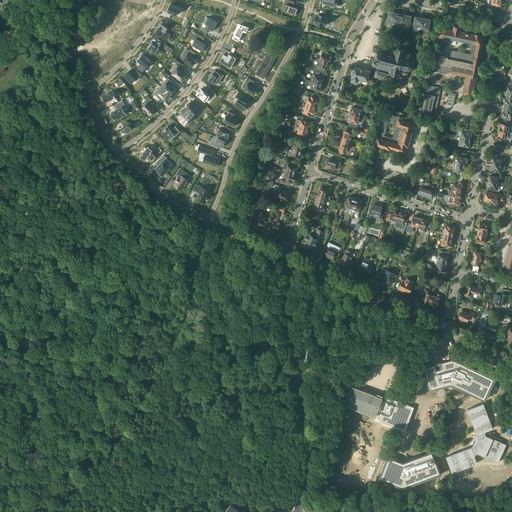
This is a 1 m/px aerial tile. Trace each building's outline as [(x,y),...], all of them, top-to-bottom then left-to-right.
[(285,6),(283,11),(295,15),(297,10),(298,8),(293,6),(294,1),(288,0),(284,0),(285,0),(284,5),(285,6)] [(170,4),(167,11),(177,15),(180,8),(170,4)] [(394,24),(396,13),(389,11),(387,23),(394,24)] [(396,13),(394,24),(402,25),(404,14),(396,13)] [(411,15),(404,14),(402,25),(409,27),(411,15)] [(317,15),(315,23),(326,25),(328,18),(317,15)] [(421,29),(423,18),(415,16),(413,28),(421,29)] [(208,17),(205,23),(207,24),(206,28),(213,31),(216,24),(217,21),(215,20),(208,17)] [(423,18),(421,29),(428,30),(430,19),(423,18)] [(156,33),(156,34),(166,39),(169,33),(169,34),(169,33),(168,32),(167,32),(169,29),(161,24),(161,25),(159,28),(156,33)] [(234,35),(232,38),(233,39),(233,37),(238,40),(240,40),(241,38),(242,38),(242,37),(244,31),(246,32),(249,27),(244,26),(242,25),(242,26),(239,24),(234,35)] [(450,71),(450,72),(466,76),(463,93),(472,95),(476,77),(476,78),(485,37),(480,36),(480,35),(475,34),(475,35),(460,31),(460,28),(454,26),(453,30),(441,27),(439,37),(473,44),(470,54),(452,50),(450,58),(448,58),(448,57),(440,55),(439,64),(441,64),(439,72),(447,74),(448,70),(450,71)] [(195,32),(192,39),(195,40),(192,45),(202,51),(206,44),(202,42),(204,38),(205,38),(195,32)] [(150,45),(147,48),(156,54),(161,52),(159,48),(158,48),(161,43),(158,41),(156,45),(152,42),(151,42),(152,43),(151,44),(150,44),(151,44),(150,45)] [(372,64),(373,66),(377,67),(378,67),(389,70),(389,73),(390,73),(399,76),(398,80),(400,81),(403,82),(405,74),(405,73),(408,73),(409,71),(406,69),(410,69),(412,67),(413,63),(412,60),(410,59),(411,59),(412,56),(410,54),(404,53),(405,50),(404,49),(396,47),(396,48),(395,47),(395,49),(383,47),(383,49),(378,47),(377,48),(376,48),(375,53),(376,53),(374,61),(373,61),(372,64)] [(186,55),(183,59),(193,66),(195,62),(194,62),(196,59),(192,56),(193,55),(195,53),(190,49),(189,51),(186,49),(183,53),(186,55)] [(317,57),(316,60),(320,61),(328,63),(329,61),(331,62),(332,57),(331,57),(331,56),(331,54),(328,53),(325,53),(324,55),(322,54),(321,58),(317,57)] [(219,61),(228,66),(230,62),(232,63),(235,57),(233,56),(229,54),(227,57),(223,55),(222,57),(219,61)] [(263,65),(258,75),(261,77),(264,78),(278,54),(269,54),(264,63),(267,65),(266,67),(263,65)] [(137,67),(137,68),(144,73),(143,72),(150,63),(151,64),(151,63),(150,62),(150,61),(142,55),(139,59),(138,59),(139,59),(137,61),(141,64),(138,68),(137,67)] [(315,65),(314,69),(321,71),(322,69),(326,70),(327,67),(328,67),(329,64),(328,64),(328,63),(320,61),(319,61),(318,64),(315,65)] [(176,69),(173,74),(178,77),(177,78),(181,80),(182,81),(186,75),(182,71),(184,69),(179,65),(179,66),(177,64),(174,68),(176,69)] [(377,67),(373,66),(370,71),(354,67),(352,77),(351,81),(357,83),(358,79),(363,80),(368,81),(369,77),(370,77),(371,74),(375,75),(375,77),(387,80),(388,74),(378,71),(379,69),(376,69),(377,67)] [(129,71),(124,75),(132,83),(141,74),(137,69),(132,74),(129,71)] [(314,71),(311,81),(323,85),(323,84),(324,80),(323,80),(324,78),(323,77),(323,76),(319,75),(320,72),(314,71)] [(210,76),(207,79),(215,84),(218,80),(220,81),(220,80),(224,75),(222,74),(222,73),(220,72),(220,73),(218,72),(216,76),(213,74),(212,74),(211,74),(210,76)] [(168,77),(160,86),(170,95),(171,93),(172,94),(175,90),(171,86),(174,83),(173,82),(168,77)] [(248,84),(245,89),(248,91),(247,92),(253,95),(254,94),(257,89),(255,87),(254,87),(252,86),(255,81),(248,77),(245,82),(248,84)] [(311,81),(309,85),(312,86),(311,88),(314,89),(314,90),(316,90),(320,91),(321,88),(323,85),(311,81)] [(430,117),(431,116),(434,117),(441,88),(423,84),(422,93),(418,114),(430,117)] [(160,86),(152,95),(156,98),(159,101),(162,97),(166,100),(168,98),(170,96),(169,96),(170,95),(160,86)] [(199,92),(197,94),(200,96),(199,96),(202,99),(202,98),(205,100),(206,99),(207,100),(214,94),(210,89),(211,88),(209,87),(205,91),(201,88),(199,92)] [(112,90),(102,95),(106,102),(110,99),(112,103),(113,105),(119,102),(112,90)] [(450,92),(448,99),(447,104),(453,106),(454,100),(456,94),(450,92)] [(237,99),(234,104),(243,110),(246,106),(245,105),(247,103),(243,101),(246,98),(238,93),(236,96),(238,98),(237,100),(237,99)] [(146,100),(141,104),(143,107),(145,110),(144,110),(145,110),(147,112),(147,113),(147,112),(150,115),(155,111),(152,109),(154,107),(152,106),(153,106),(152,106),(151,104),(150,104),(149,103),(152,100),(152,99),(152,100),(150,99),(151,98),(148,95),(145,99),(146,100)] [(304,95),(302,99),(305,100),(304,103),(304,104),(315,107),(315,106),(316,107),(317,104),(316,103),(317,100),(316,100),(315,100),(315,98),(312,97),(311,97),(304,95)] [(112,114),(111,115),(113,119),(114,118),(115,120),(116,120),(115,120),(125,114),(126,114),(122,107),(125,105),(123,101),(115,105),(118,109),(112,113),(111,112),(111,113),(112,114)] [(187,106),(185,109),(193,116),(201,107),(196,103),(193,106),(189,103),(189,104),(188,104),(187,106)] [(301,103),(300,105),(303,106),(302,110),(304,111),(306,111),(306,113),(309,114),(310,113),(313,113),(314,113),(315,110),(314,110),(315,107),(304,104),(304,103),(301,103)] [(351,110),(350,113),(365,118),(366,114),(360,113),(363,106),(356,104),(355,108),(352,107),(351,108),(351,109),(351,110)] [(511,112),(511,106),(505,105),(504,109),(503,109),(503,110),(504,110),(503,111),(511,113),(511,112)] [(181,112),(180,114),(183,118),(180,121),(185,125),(193,116),(185,109),(184,110),(183,109),(181,112)] [(228,114),(224,121),(234,126),(238,120),(233,117),(234,116),(236,112),(231,109),(229,113),(228,114)] [(511,119),(511,112),(511,113),(503,111),(503,114),(502,115),(501,116),(502,116),(502,117),(511,119)] [(407,146),(408,147),(413,130),(412,129),(414,123),(400,119),(398,118),(398,117),(382,112),(373,141),(376,141),(375,145),(389,150),(390,148),(405,152),(407,146)] [(348,117),(348,119),(348,120),(350,121),(350,122),(349,122),(348,124),(349,124),(349,125),(358,128),(361,120),(364,121),(365,118),(350,113),(349,117),(348,117)] [(297,119),(295,126),(297,126),(308,130),(308,129),(309,129),(310,126),(309,126),(310,123),(305,121),(305,120),(302,120),(303,117),(298,115),(297,119)] [(126,126),(121,129),(122,130),(123,132),(128,132),(132,129),(135,127),(133,124),(126,121),(124,123),(126,126)] [(427,140),(433,121),(430,122),(425,140),(427,140)] [(500,126),(500,129),(508,131),(510,132),(511,129),(511,127),(511,125),(509,125),(501,123),(501,124),(500,125),(500,126)] [(165,128),(161,132),(170,141),(169,140),(175,134),(176,135),(181,131),(176,125),(175,126),(176,127),(172,131),(168,126),(166,128),(166,127),(165,128)] [(296,129),(295,132),(298,133),(297,133),(305,136),(306,136),(306,135),(307,136),(308,133),(307,132),(308,130),(297,126),(296,129)] [(455,136),(470,139),(471,132),(469,132),(470,129),(459,127),(457,135),(455,134),(455,136)] [(219,128),(216,136),(225,140),(227,141),(229,136),(230,134),(228,134),(224,132),(225,131),(220,129),(219,128)] [(508,131),(500,129),(499,133),(498,133),(498,134),(499,135),(509,138),(511,137),(511,135),(511,134),(507,133),(508,131)] [(344,134),(343,137),(351,139),(352,133),(345,130),(345,131),(344,131),(343,133),(344,134)] [(214,135),(211,144),(219,147),(220,145),(222,146),(225,140),(216,136),(214,135)] [(457,140),(460,140),(459,144),(468,146),(470,139),(455,136),(455,138),(457,139),(457,140)] [(341,140),(341,141),(341,142),(341,143),(349,145),(351,139),(343,137),(342,139),(341,140)] [(142,154),(140,156),(145,160),(148,157),(152,160),(156,156),(152,153),(157,147),(154,144),(155,143),(153,142),(149,147),(148,146),(146,148),(145,146),(141,150),(142,151),(140,153),(142,154)] [(291,145),(290,149),(301,152),(302,149),(303,149),(304,146),(303,146),(301,145),(301,143),(298,142),(297,144),(295,143),(294,143),(292,142),(291,145)] [(340,146),(339,148),(340,148),(339,149),(340,149),(340,152),(348,154),(350,150),(353,151),(354,147),(349,145),(341,143),(340,146)] [(199,146),(197,151),(205,154),(202,161),(217,167),(218,164),(220,161),(219,161),(220,158),(212,155),(213,151),(199,146)] [(289,151),(288,155),(291,156),(290,156),(298,158),(299,159),(299,158),(300,158),(301,155),(300,155),(301,152),(290,149),(289,151)] [(161,175),(162,176),(170,168),(163,161),(167,158),(163,155),(156,163),(159,165),(156,168),(159,171),(158,172),(159,172),(158,173),(161,175)] [(455,163),(465,165),(466,158),(456,156),(454,156),(453,163),(455,163)] [(329,159),(326,166),(327,166),(328,167),(329,167),(330,167),(335,168),(338,170),(339,166),(341,160),(336,158),(335,161),(329,159)] [(493,161),(492,164),(505,167),(506,160),(502,159),(493,158),(493,159),(492,160),(493,161)] [(285,167),(284,170),(295,173),(296,170),(297,167),(297,166),(296,166),(288,164),(285,163),(284,167),(285,167)] [(465,165),(455,163),(453,170),(463,172),(465,165)] [(491,168),(491,169),(491,170),(500,172),(500,169),(503,169),(504,169),(505,167),(492,164),(492,167),(491,168)] [(176,182),(174,185),(181,190),(189,180),(185,177),(187,174),(180,168),(176,173),(180,176),(180,177),(179,177),(176,181),(176,182)] [(283,172),(281,176),(284,177),(287,178),(286,181),(286,182),(291,184),(292,179),(294,180),(296,176),(294,175),(295,173),(284,170),(283,172)] [(488,181),(488,182),(497,183),(499,177),(490,175),(490,176),(489,176),(489,178),(488,181)] [(452,190),(461,192),(462,189),(462,188),(463,187),(462,186),(463,182),(458,181),(457,184),(453,183),(451,183),(450,187),(452,187),(452,190)] [(500,184),(497,183),(488,182),(488,184),(487,185),(487,186),(487,187),(487,188),(501,191),(504,185),(502,185),(502,184),(503,184),(500,184)] [(196,184),(193,190),(201,193),(198,199),(205,202),(206,198),(208,199),(210,195),(208,194),(210,191),(196,184)] [(427,188),(424,195),(425,195),(426,196),(428,197),(429,196),(430,197),(432,193),(434,194),(434,192),(435,191),(435,190),(435,188),(435,186),(429,186),(427,185),(427,188)] [(424,195),(427,188),(420,186),(418,193),(419,193),(420,194),(422,195),(423,194),(424,195)] [(320,187),(318,195),(326,198),(329,199),(329,196),(326,195),(328,191),(324,190),(324,188),(320,187)] [(276,189),(274,195),(278,197),(278,199),(279,199),(283,200),(284,198),(287,199),(289,192),(287,192),(288,191),(284,190),(283,191),(276,189)] [(448,195),(451,196),(460,198),(460,197),(461,197),(461,195),(460,194),(461,192),(452,190),(449,189),(448,195)] [(485,197),(484,199),(485,199),(485,200),(489,201),(490,202),(491,202),(492,202),(496,203),(497,199),(505,201),(506,196),(486,192),(486,193),(486,194),(485,197)] [(316,198),(315,200),(316,201),(324,204),(326,198),(318,195),(317,198),(316,198)] [(346,206),(345,208),(349,209),(349,211),(348,214),(350,215),(351,211),(352,209),(355,198),(352,197),(353,196),(350,195),(349,196),(347,201),(345,206),(346,206)] [(460,198),(451,196),(450,198),(448,198),(447,202),(449,202),(450,203),(452,204),(453,203),(458,204),(459,203),(460,201),(459,201),(460,198)] [(355,198),(352,209),(354,210),(355,211),(354,212),(355,213),(357,214),(358,213),(359,210),(360,209),(361,206),(361,205),(360,204),(361,200),(361,199),(358,198),(355,198)] [(314,205),(313,207),(314,207),(314,208),(315,209),(315,212),(321,214),(323,207),(325,208),(326,205),(324,204),(316,201),(315,205),(314,205)] [(369,211),(369,213),(371,214),(369,218),(381,221),(383,215),(380,214),(382,206),(373,204),(371,212),(369,211)] [(253,210),(250,216),(254,217),(254,216),(258,218),(257,219),(260,220),(259,224),(269,229),(270,227),(271,223),(265,220),(266,217),(264,216),(265,214),(261,212),(260,214),(256,212),(256,211),(253,210)] [(388,213),(386,219),(395,222),(399,211),(398,211),(396,210),(395,211),(392,210),(391,214),(388,213)] [(399,211),(395,222),(402,224),(405,213),(402,212),(400,211),(399,212),(399,211)] [(271,223),(270,227),(278,230),(280,222),(277,221),(278,219),(279,214),(275,212),(274,217),(271,223)] [(418,226),(420,218),(414,216),(411,224),(408,223),(406,231),(412,233),(413,228),(414,228),(414,227),(414,225),(418,226)] [(427,220),(420,218),(418,226),(421,227),(421,229),(423,230),(427,220)] [(479,229),(487,231),(488,224),(482,222),(482,223),(480,223),(479,224),(478,227),(479,227),(479,229)] [(364,234),(367,228),(360,225),(357,232),(364,234)] [(444,232),(453,234),(453,233),(454,233),(454,231),(454,228),(452,228),(452,227),(448,226),(448,227),(446,227),(445,229),(442,228),(442,232),(444,232)] [(307,240),(304,245),(305,246),(306,246),(308,247),(309,247),(310,246),(313,247),(314,245),(317,241),(316,240),(318,236),(321,237),(324,232),(318,229),(314,237),(308,235),(306,239),(307,240)] [(349,235),(355,238),(356,237),(361,240),(364,235),(358,233),(352,229),(349,235)] [(452,237),(453,234),(444,232),(444,235),(441,234),(440,238),(452,240),(453,239),(453,238),(452,237)] [(511,234),(511,235),(502,270),(511,272),(511,234)] [(365,241),(370,244),(373,238),(367,235),(365,241)] [(486,237),(477,235),(477,236),(476,236),(476,239),(476,240),(476,241),(478,242),(484,244),(486,237)] [(451,243),(452,240),(440,238),(439,244),(442,244),(442,245),(450,247),(451,246),(451,245),(452,244),(451,243)] [(329,247),(325,255),(332,258),(336,251),(338,252),(341,247),(340,247),(331,243),(329,242),(327,246),(329,247)] [(422,256),(426,245),(422,244),(419,251),(417,250),(416,254),(422,256)] [(345,253),(341,262),(348,265),(352,256),(354,257),(355,254),(354,253),(347,250),(345,253)] [(433,256),(432,258),(447,261),(448,255),(447,255),(448,252),(444,251),(444,253),(440,252),(440,253),(439,253),(439,256),(436,255),(436,256),(433,256)] [(473,257),(481,259),(482,252),(474,251),(473,257)] [(361,261),(357,270),(362,272),(362,271),(364,273),(369,275),(373,266),(369,264),(371,260),(365,257),(363,261),(361,261)] [(479,266),(481,259),(473,257),(471,264),(479,266)] [(436,264),(436,266),(446,268),(446,267),(447,261),(432,258),(432,260),(438,261),(437,264),(436,264)] [(446,268),(436,266),(435,272),(435,273),(441,274),(441,273),(445,274),(446,273),(446,272),(446,270),(447,267),(446,267),(446,268)] [(379,273),(381,273),(378,279),(390,285),(393,279),(395,280),(397,275),(395,274),(391,272),(390,274),(386,272),(387,270),(383,269),(382,271),(380,270),(379,273)] [(413,282),(407,278),(406,281),(403,280),(399,289),(405,292),(406,291),(409,292),(413,286),(411,285),(413,282)] [(438,283),(437,285),(444,288),(447,281),(440,279),(438,283)] [(473,298),(474,294),(472,294),(474,286),(468,285),(466,293),(471,294),(470,297),(473,298)] [(484,289),(474,286),(472,294),(474,294),(475,293),(482,295),(484,289)] [(429,293),(430,292),(430,291),(424,288),(421,294),(424,295),(422,300),(429,303),(429,302),(432,295),(429,293)] [(433,295),(432,295),(429,302),(436,306),(440,298),(439,298),(440,295),(437,293),(436,296),(433,295)] [(506,295),(504,294),(504,295),(501,294),(501,296),(495,294),(493,302),(501,305),(500,306),(506,307),(507,303),(505,303),(508,296),(507,295),(506,295)] [(470,314),(462,310),(459,317),(467,321),(469,317),(473,319),(475,314),(471,312),(470,314)] [(497,326),(486,321),(487,318),(485,317),(482,322),(485,323),(483,327),(494,332),(495,329),(497,330),(499,327),(497,326)] [(435,365),(425,368),(431,388),(443,384),(443,385),(447,384),(446,383),(451,382),(484,397),(493,379),(453,360),(442,363),(444,368),(442,368),(442,369),(439,370),(439,369),(436,370),(435,365)] [(397,362),(394,372),(398,374),(402,364),(397,362)] [(350,385),(343,404),(376,417),(377,413),(379,414),(376,420),(405,431),(414,407),(386,396),(384,400),(382,399),(383,398),(382,397),(383,396),(377,393),(377,395),(350,385)] [(471,447),(446,456),(452,472),(477,463),(475,456),(475,455),(475,454),(476,454),(476,453),(477,453),(478,453),(498,462),(506,444),(487,435),(486,435),(485,434),(485,433),(485,432),(485,431),(486,431),(493,428),(483,403),(467,409),(477,434),(477,437),(477,439),(476,441),(475,443),(473,445),(471,447)] [(389,458),(382,477),(403,485),(439,472),(432,452),(403,463),(389,458)]
